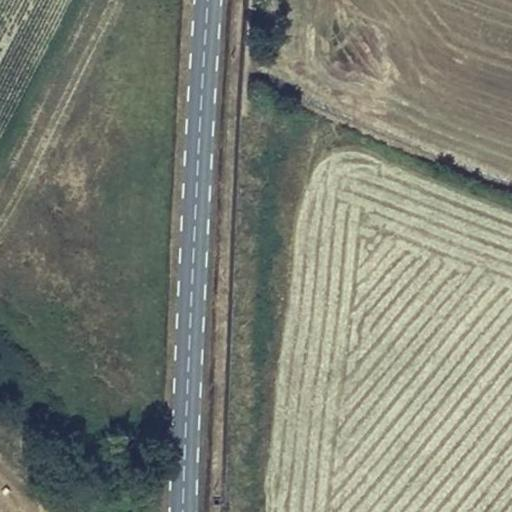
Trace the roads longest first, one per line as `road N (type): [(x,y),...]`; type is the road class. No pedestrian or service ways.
road 1 (secondary): [(207,0),(183,511)]
road 2 (track): [(137,387),(164,0)]
